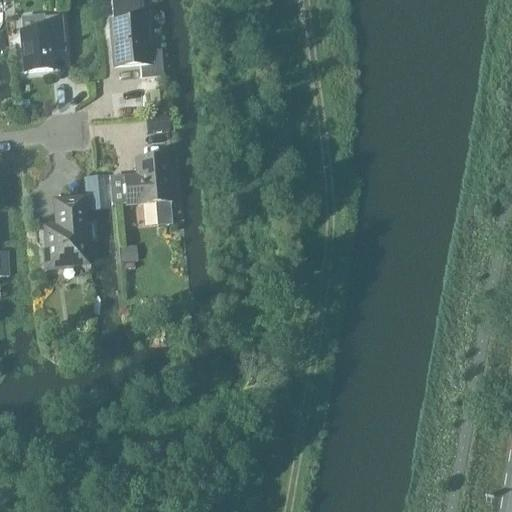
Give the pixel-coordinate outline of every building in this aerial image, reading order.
[(143,24),(140,0),(110,0),(113,26),(110,27),(113,68),(139,66),(141,82),(162,80),(160,53),(146,54),(144,24),(143,24)] [(24,75),(31,75),(52,73),(50,55),(65,54),(61,18),(43,20),(44,32),(20,34),(24,75)] [(167,120),(145,122),(146,135),(168,132),(167,120)] [(140,207),(169,204),(165,159),(136,162),(137,179),(123,181),(125,207),(139,206),(140,207)] [(84,180),(86,214),(109,213),(106,178),(84,180)] [(45,272),(63,271),(63,267),(85,265),(80,203),(56,204),(57,230),(46,231),(47,253),(43,254),(45,272)] [(135,248),(119,249),(120,264),(136,263),(135,248)] [(0,280),(9,280),(8,253),(0,252),(0,280)]
